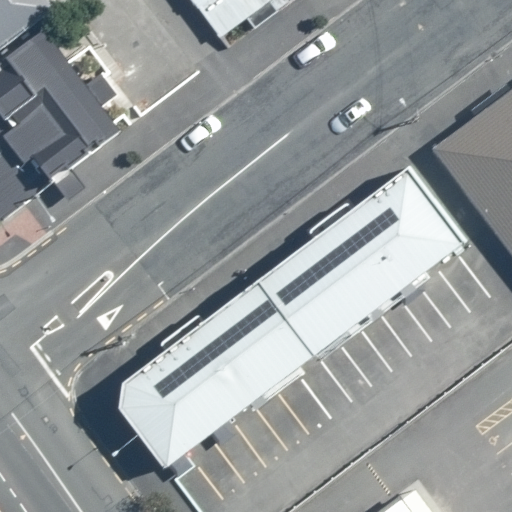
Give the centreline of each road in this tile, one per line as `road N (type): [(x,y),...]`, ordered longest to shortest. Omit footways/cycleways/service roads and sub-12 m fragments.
road 1 (unclassified): [(0,363),(459,0)]
road 2 (tertiary): [(74,511),(0,406)]
